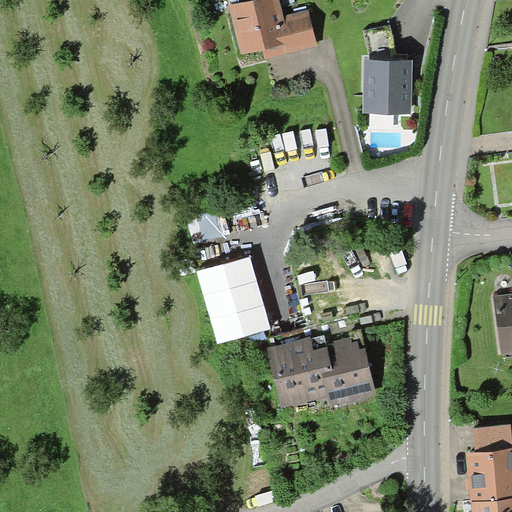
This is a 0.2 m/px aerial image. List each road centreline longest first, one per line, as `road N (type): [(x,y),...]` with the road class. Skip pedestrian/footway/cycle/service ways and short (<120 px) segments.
road 1 (secondary): [(467,0),(432,241)]
road 2 (secondary): [(432,241),(421,455)]
road 3 (residential): [(421,455),(275,511)]
